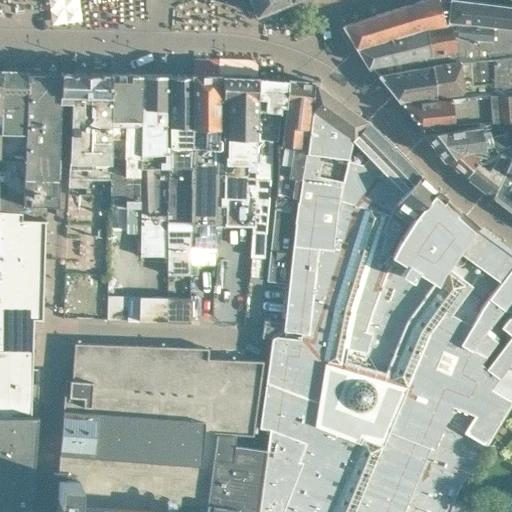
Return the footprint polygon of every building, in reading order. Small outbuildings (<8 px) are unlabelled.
[(250,0),(256,14),(290,0),(250,0)] [(411,30),(442,24),(437,0),(423,0),(343,25),(344,26),(343,26),(356,47),(411,30)] [(511,5),(466,0),(448,0),(449,1),(443,0),(437,0),(442,24),(447,23),(457,24),(511,28),(511,5)] [(465,61),(482,59),(491,59),(511,55),(511,28),(457,24),(447,23),(442,24),(411,30),(356,47),(367,66),(377,64),(379,74),(465,61)] [(482,59),(465,61),(379,74),(398,99),(461,93),(461,97),(494,94),(494,95),(511,94),(511,55),(491,59),(482,59)] [(0,158),(24,159),(27,72),(1,71),(0,108),(0,158)] [(57,206),(62,73),(27,72),(24,159),(22,195),(22,205),(57,206)] [(111,74),(73,73),(68,186),(87,186),(87,178),(110,178),(111,74)] [(140,152),(141,74),(111,74),(110,178),(110,207),(140,207),(141,167),(139,166),(139,153),(140,152)] [(165,153),(165,75),(141,74),(140,152),(139,153),(139,166),(141,167),(140,207),(140,256),(167,256),(169,153),(165,153)] [(192,168),(194,75),(169,75),(169,153),(167,256),(167,274),(190,274),(191,224),(192,168)] [(215,156),(217,76),(194,75),(192,168),(191,224),(213,224),(215,156)] [(255,142),(258,77),(223,76),(220,156),(215,156),(213,224),(227,225),(228,198),(246,198),(246,205),(253,205),(252,232),(264,232),(267,179),(253,179),(254,158),(255,142)] [(276,143),(282,79),(258,77),(255,142),(254,158),(267,158),(267,143),(276,143)] [(271,233),(266,281),(288,283),(295,222),(294,222),(303,155),(313,82),(288,80),(277,180),(271,233)] [(313,82),(303,155),(347,160),(350,139),(367,121),(313,82)] [(511,94),(494,95),(494,94),(461,97),(402,103),(422,129),(481,122),(481,123),(490,122),(502,121),(510,121),(511,120),(511,94)] [(511,210),(511,120),(510,121),(511,145),(511,152),(510,157),(494,196),(511,210)] [(367,121),(350,139),(390,178),(382,205),(391,209),(402,190),(419,173),(417,171),(409,163),(387,140),(370,123),(368,121),(367,121)] [(479,126),(425,132),(444,158),(445,157),(463,151),(491,146),(490,138),(502,136),(502,121),(490,122),(481,123),(479,126)] [(463,151),(445,157),(467,175),(477,163),(479,161),(487,157),(494,153),(502,150),(502,136),(490,138),(491,146),(463,151)] [(266,449),(257,511),(333,511),(344,487),(362,443),(365,435),(359,433),(339,426),(333,424),(319,418),(318,418),(319,408),(320,396),(322,383),(322,382),(325,367),(329,344),(337,305),(337,303),(343,283),(343,281),(362,225),(370,200),(382,205),(390,178),(350,139),(347,160),(303,155),(297,204),(294,222),(295,222),(288,283),(287,290),(284,322),(283,330),(271,338),(270,344),(269,351),(268,362),(267,371),(260,427),(264,428),(269,428),(266,449)] [(494,196),(510,157),(511,152),(511,146),(502,150),(494,153),(487,157),(479,161),(477,163),(467,175),(494,196)] [(384,231),(380,253),(389,259),(391,256),(403,235),(437,189),(419,173),(402,190),(391,209),(381,230),(384,231)] [(388,184),(378,174),(362,225),(350,264),(350,265),(344,276),(341,275),(340,280),(343,281),(343,283),(342,286),(338,285),(337,291),(340,292),(337,303),(337,305),(333,316),(330,315),(329,321),(332,321),(331,323),(331,326),(328,326),(327,331),(330,332),(329,343),(329,344),(325,355),(322,355),(321,360),(324,361),(323,363),(323,366),(320,365),(319,371),(322,371),(322,382),(322,383),(317,389),(311,390),(310,395),(319,399),(318,402),(318,418),(319,418),(333,424),(333,426),(337,427),(339,426),(359,433),(362,443),(350,473),(348,473),(346,478),(343,484),(344,487),(339,497),(339,499),(334,504),(321,503),(319,507),(330,511),(350,511),(355,502),(359,491),(362,490),(364,485),(366,481),(365,477),(370,465),(374,454),(377,453),(379,449),(381,443),(381,441),(385,430),(389,420),(391,420),(394,414),(395,410),(394,407),(398,399),(401,391),(403,391),(406,386),(407,382),(406,379),(409,371),(426,329),(447,303),(472,269),(458,259),(436,289),(412,320),(370,424),(350,416),(332,408),(331,404),(335,394),(337,394),(338,388),(334,388),(336,383),(339,384),(340,378),(336,377),(338,365),(342,354),(345,355),(345,349),(343,349),(343,345),(343,344),(347,345),(348,339),(345,338),(349,315),(353,316),(354,310),(351,309),(352,306),(352,304),(355,305),(357,300),(354,299),(357,287),(369,248),(373,239),(374,239),(376,233),(375,233),(376,230),(376,228),(381,230),(383,225),(377,220),(382,205),(388,184)] [(403,235),(391,256),(408,266),(402,277),(411,282),(417,271),(436,283),(441,273),(458,248),(477,224),(437,189),(403,235)] [(22,205),(22,195),(0,194),(0,210),(22,211),(22,205)] [(345,338),(338,369),(386,384),(412,320),(439,285),(436,283),(417,271),(411,282),(402,277),(408,266),(391,256),(389,259),(380,253),(384,231),(381,230),(391,209),(382,205),(377,220),(369,248),(351,310),(345,338)] [(0,338),(33,340),(33,320),(42,320),(43,300),(43,280),(44,260),(44,240),(45,220),(21,219),(21,211),(0,211),(0,338)] [(511,251),(477,224),(458,248),(499,280),(511,264),(511,251)] [(82,234),(82,259),(102,259),(102,234),(82,234)] [(350,511),(403,511),(406,507),(430,449),(436,432),(443,417),(463,430),(489,386),(490,387),(499,375),(486,367),(479,362),(489,349),(496,339),(484,330),(481,333),(470,325),(481,306),(489,294),(499,280),(458,248),(441,273),(436,283),(439,285),(448,273),(461,283),(447,303),(426,329),(409,371),(406,379),(401,391),(398,399),(394,407),(385,430),(381,441),(370,465),(359,491),(355,502),(350,511)] [(472,321),(470,325),(481,333),(484,330),(489,324),(511,295),(511,264),(499,280),(489,294),(481,306),(472,321)] [(245,286),(246,266),(210,265),(209,284),(245,286)] [(117,320),(118,296),(107,295),(107,320),(117,320)] [(128,320),(129,296),(118,296),(117,320),(128,320)] [(139,320),(139,296),(129,296),(128,320),(139,320)] [(153,321),(153,297),(139,296),(139,320),(153,321)] [(166,321),(167,297),(153,297),(153,321),(166,321)] [(189,322),(190,298),(167,297),(166,321),(189,322)] [(511,359),(511,310),(503,323),(511,331),(486,367),(499,375),(511,359)] [(264,320),(261,337),(271,338),(283,330),(284,322),(264,320)] [(501,332),(489,324),(484,330),(496,339),(501,332)] [(0,416),(17,416),(30,416),(31,416),(33,340),(0,338),(0,416)] [(205,347),(77,343),(75,364),(73,364),(72,367),(75,368),(74,379),(71,379),(65,379),(58,470),(52,470),(50,500),(55,500),(55,510),(54,511),(205,511),(216,434),(216,432),(254,434),(261,377),(263,361),(263,360),(208,358),(204,358),(205,347)] [(511,359),(499,375),(490,387),(511,400),(511,398),(511,359)] [(511,400),(490,387),(489,386),(463,430),(485,443),(511,400)] [(0,511),(29,511),(36,428),(17,429),(17,416),(0,416),(0,511)] [(37,416),(30,416),(17,416),(17,429),(36,428),(37,416)] [(448,511),(454,495),(485,443),(463,430),(443,417),(436,432),(430,449),(406,507),(403,511),(448,511)] [(257,511),(266,449),(234,444),(235,435),(216,434),(205,511),(257,511)] [(511,511),(511,507),(454,495),(448,511),(511,511)]
